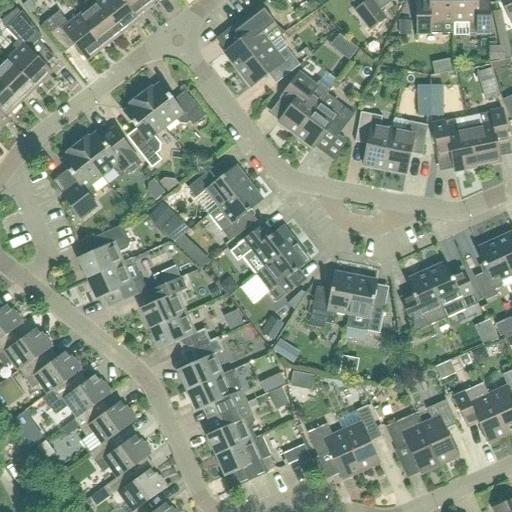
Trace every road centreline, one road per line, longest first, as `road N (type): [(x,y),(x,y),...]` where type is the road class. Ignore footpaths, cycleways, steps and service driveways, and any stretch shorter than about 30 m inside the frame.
road 1 (residential): [(173,35),(284,178),(457,213),(511,189)]
road 2 (residential): [(211,511),(150,389),(0,255)]
road 3 (residential): [(0,176),(21,149),(173,35)]
